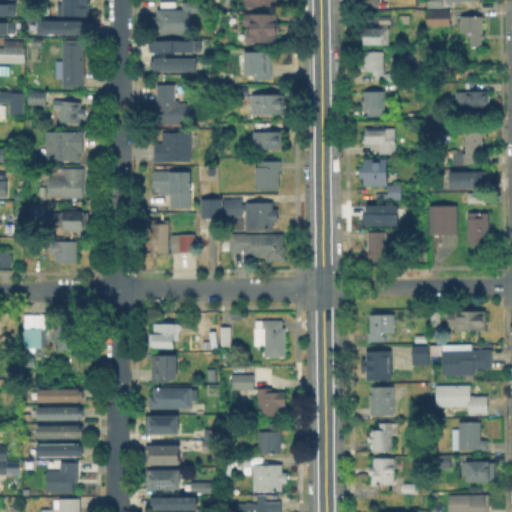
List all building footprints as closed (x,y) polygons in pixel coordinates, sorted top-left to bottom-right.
[(87,0),(87,14),(55,14),(55,1),(59,1),(59,0),(87,0)] [(0,2),(18,3),(18,15),(0,15),(0,2)] [(203,3),(203,13),(192,13),(192,36),(158,35),(158,28),(154,28),(154,17),(158,17),(158,10),(184,10),(184,2),(203,3)] [(392,10),(392,24),(389,24),(389,27),(390,27),(390,44),(365,44),(365,35),(362,35),(362,28),(366,28),(366,27),(381,27),(381,16),(380,16),(380,11),(392,10)] [(401,10),(401,15),(412,15),(412,24),(402,25),(401,18),(396,18),(395,10),(401,10)] [(451,10),(451,26),(428,26),(428,11),(451,10)] [(278,12),(278,23),(280,23),(280,31),(278,31),(278,41),(255,41),(255,43),(247,43),(247,27),(251,27),(251,24),(244,24),(244,12),(278,12)] [(485,15),(485,32),(484,32),(484,33),(486,33),(486,38),(484,38),(484,45),(472,45),(472,31),(462,31),(462,23),(460,23),(460,20),(462,20),(462,15),(485,15)] [(80,19),(80,33),(36,32),(36,18),(80,19)] [(13,21),(0,20),(0,32),(13,33),(13,21)] [(40,46),(31,46),(32,36),(40,37),(40,46)] [(84,38),(84,86),(63,86),(62,77),(57,77),(57,57),(63,57),(63,39),(84,38)] [(23,39),(23,46),(25,46),(25,61),(0,60),(0,46),(4,46),(4,39),(23,39)] [(155,41),(201,41),(201,52),(155,52),(155,41)] [(385,72),(385,74),(375,74),(375,71),(363,71),(363,66),(366,66),(365,52),(385,51),(385,72)] [(275,80),(248,81),(246,53),(273,52),(275,80)] [(200,58),(200,72),(157,71),(157,58),(200,58)] [(385,74),(386,74),(385,72),(397,72),(397,80),(386,80),(385,74)] [(177,83),(177,85),(186,85),(186,102),(189,102),(189,123),(159,123),(159,83),(177,83)] [(250,85),(250,95),(226,95),(225,85),(250,85)] [(0,90),(24,90),(24,112),(10,112),(9,104),(6,104),(6,117),(0,117),(0,90)] [(47,92),(47,106),(29,104),(29,90),(47,92)] [(384,90),(385,114),(369,115),(369,107),(364,107),(364,103),(362,103),(361,98),(364,98),(364,90),(384,90)] [(486,90),(487,106),(478,106),(478,113),(465,113),(465,106),(452,106),(452,91),(486,90)] [(285,94),(285,114),(251,114),(251,95),(285,94)] [(86,109),(85,118),(80,118),(80,123),(59,121),(61,110),(53,109),(54,100),(82,102),(81,108),(86,109)] [(397,127),(399,153),(381,154),(380,144),(367,144),(365,130),(397,127)] [(285,129),(285,147),(273,147),(273,152),(269,152),(268,147),(260,148),(260,147),(256,147),(255,137),(254,137),(254,130),(285,129)] [(484,129),(484,141),(486,141),(486,154),(481,155),(481,164),(465,164),(465,154),(467,154),(467,129),(484,129)] [(81,153),(81,161),(46,158),(47,131),(84,130),(84,153),(81,153)] [(194,162),(157,164),(157,143),(164,142),(165,133),(193,132),(194,162)] [(0,162),(0,147),(10,147),(10,162),(0,162)] [(453,166),(453,152),(464,152),(464,166),(453,166)] [(390,158),(390,183),(404,183),(404,200),(390,201),(390,185),(367,186),(367,177),(362,177),(362,167),(367,167),(367,159),(390,158)] [(280,169),(280,188),(256,188),(256,165),(258,165),(258,160),(281,159),(282,169),(280,169)] [(83,168),(83,196),(82,196),(82,197),(49,197),(49,177),(50,177),(50,171),(65,171),(65,168),(83,168)] [(191,170),(191,206),(189,206),(190,211),(176,211),(176,206),(170,206),(170,193),(159,193),(159,190),(154,190),(154,169),(172,169),(172,170),(191,170)] [(447,171),(480,171),(481,187),(447,187),(447,171)] [(0,180),(8,180),(8,196),(0,195),(0,180)] [(486,192),(486,203),(469,203),(469,192),(486,192)] [(271,200),(271,207),(275,207),(276,220),(271,220),(271,227),(243,227),(243,210),(241,210),(241,216),(199,217),(199,197),(240,196),(240,203),(243,203),(243,200),(271,200)] [(396,203),(396,224),(360,224),(360,213),(364,213),(364,203),(396,203)] [(458,206),(458,235),(430,236),(430,206),(458,206)] [(86,212),(85,231),(58,231),(58,212),(86,212)] [(483,245),(483,249),(475,249),(475,245),(469,245),(469,213),(490,213),(490,245),(483,245)] [(170,220),(170,253),(152,253),(152,220),(170,220)] [(195,228),(195,235),(196,235),(196,253),(172,254),(172,235),(181,235),(181,229),(195,228)] [(387,231),(387,261),(369,262),(369,232),(387,231)] [(282,234),(283,246),(285,246),(285,260),(267,261),(266,256),(243,257),(243,251),(222,251),(222,234),(245,234),(245,235),(282,234)] [(78,242),(78,263),(56,263),(56,254),(51,254),(51,242),(78,242)] [(0,251),(10,252),(10,254),(13,254),(13,262),(10,262),(10,267),(0,267),(0,251)] [(441,327),(432,328),(432,312),(441,311),(441,327)] [(487,312),(487,331),(457,332),(457,312),(487,312)] [(383,333),(383,336),(385,336),(386,342),(368,342),(368,333),(371,333),(371,315),(395,314),(396,333),(383,333)] [(284,319),(284,327),(286,327),(287,356),(266,357),(266,355),(264,355),(264,351),(265,351),(265,345),(256,345),(255,328),(258,328),(258,320),(284,319)] [(59,351),(59,323),(83,323),(83,351),(59,351)] [(183,326),(183,332),(180,332),(180,341),(175,341),(175,348),(149,348),(150,335),(154,335),(154,324),(180,325),(180,326),(183,326)] [(25,349),(25,326),(49,326),(49,349),(25,349)] [(232,346),(221,346),(221,327),(232,327),(232,346)] [(430,377),(414,378),(414,346),(430,345),(430,364),(429,364),(430,377)] [(474,378),(445,380),(444,376),(443,350),(493,349),(493,370),(476,371),(474,378)] [(392,352),(393,380),(368,381),(367,373),(363,373),(362,360),(367,360),(367,352),(392,352)] [(166,383),(166,385),(159,384),(159,382),(153,381),(153,355),(180,355),(180,378),(172,380),(172,383),(166,383)] [(210,381),(210,369),(220,369),(220,381),(210,381)] [(255,374),(255,389),(250,389),(251,401),(239,401),(239,389),(233,389),(233,374),(255,374)] [(473,385),(473,397),(490,396),(491,415),(485,415),(485,413),(478,413),(478,415),(471,415),(471,407),(439,407),(438,386),(473,385)] [(394,387),(395,415),(371,416),(371,395),(373,395),(373,387),(394,387)] [(40,402),(40,388),(84,388),(84,402),(40,402)] [(193,388),(193,409),(150,409),(150,397),(155,396),(155,388),(193,388)] [(287,392),(287,407),(282,407),(282,416),(259,416),(259,399),(257,399),(257,395),(259,395),(259,388),(273,388),(273,392),(287,392)] [(38,420),(38,407),(83,408),(83,420),(38,420)] [(177,433),(144,434),(144,414),(176,413),(177,433)] [(281,422),(281,430),(282,430),(282,452),(261,452),(261,430),(266,430),(266,422),(281,422)] [(400,422),(400,434),(393,434),(393,450),(373,451),(373,441),(371,441),(370,436),(373,435),(373,429),(380,429),(380,423),(400,422)] [(483,422),(483,440),(489,440),(489,450),(454,450),(454,429),(461,429),(461,422),(483,422)] [(39,439),(39,426),(84,426),(84,439),(39,439)] [(207,430),(222,430),(222,439),(208,439),(207,430)] [(205,441),(220,441),(220,450),(205,450),(205,441)] [(177,444),(177,463),(148,464),(147,457),(149,457),(149,444),(177,444)] [(38,457),(39,445),(84,445),(84,457),(38,457)] [(0,458),(0,446),(8,446),(8,458),(0,458)] [(251,457),(252,467),(238,467),(238,458),(251,457)] [(395,485),(395,493),(386,493),(386,485),(375,485),(375,475),(371,475),(371,467),(375,467),(375,458),(397,458),(397,485),(395,485)] [(0,461),(8,461),(8,474),(0,473),(0,461)] [(490,462),(490,463),(495,463),(495,480),(490,480),(490,482),(467,483),(467,476),(463,476),(463,463),(490,462)] [(78,463),(78,493),(47,493),(46,471),(60,472),(60,463),(78,463)] [(284,464),(284,472),(289,472),(289,483),(284,483),(285,491),(255,491),(255,465),(284,464)] [(178,468),(178,487),(144,488),(143,468),(178,468)] [(188,481),(212,481),(212,491),(189,491),(188,481)] [(419,485),(419,493),(405,493),(405,484),(419,485)] [(491,494),(491,511),(450,511),(450,495),(491,494)] [(159,511),(159,498),(199,497),(200,511),(159,511)] [(81,498),(81,511),(43,511),(43,510),(55,510),(55,500),(60,500),(60,499),(81,498)] [(281,500),(282,511),(236,511),(236,502),(246,502),(246,501),(252,501),(252,502),(265,502),(265,500),(281,500)]
